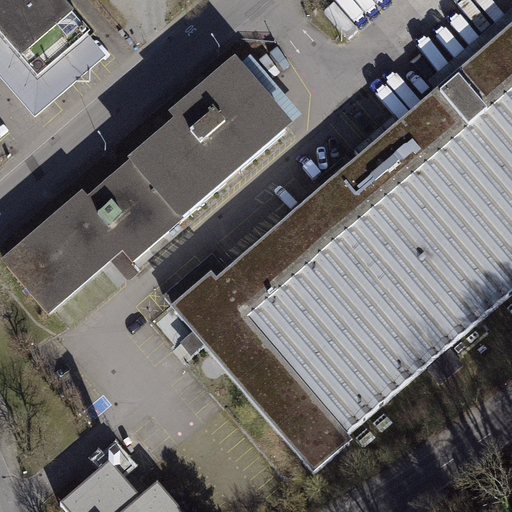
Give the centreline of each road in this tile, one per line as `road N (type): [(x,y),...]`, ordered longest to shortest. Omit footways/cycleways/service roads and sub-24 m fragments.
road 1 (residential): [(0,211),(244,0)]
road 2 (secondary): [(511,412),(368,511)]
